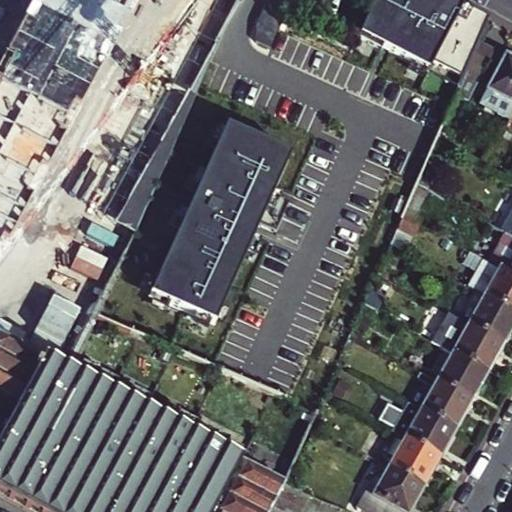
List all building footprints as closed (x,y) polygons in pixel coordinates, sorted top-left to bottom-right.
[(134,0),(39,0),(34,10),(109,49),(134,0)] [(464,25),(484,33),(490,20),(451,0),(373,0),(357,38),(427,74),(431,66),(463,82),(472,59),(452,50),(464,25)] [(479,44),(484,33),(464,25),(452,50),(472,59),(479,44)] [(495,53),(479,44),(472,59),(463,82),(456,97),(473,106),(495,53)] [(511,106),(511,62),(506,59),(487,93),(511,106)] [(224,130),(149,298),(213,327),(258,226),(274,233),(288,203),(272,196),(289,158),(224,130)] [(432,179),(421,174),(416,185),(426,190),(432,179)] [(415,214),(427,191),(426,190),(416,185),(406,209),(415,214)] [(488,262),(500,268),(511,275),(511,238),(504,233),(488,262)] [(511,275),(500,268),(484,297),(511,312),(511,275)] [(511,327),(511,312),(484,297),(468,325),(502,345),(511,327)] [(452,354),(487,373),(502,345),(468,325),(452,354)] [(71,377),(72,375),(0,337),(0,393),(19,405),(0,439),(0,494),(19,504),(32,511),(268,511),(283,484),(71,377)] [(471,402),(487,373),(452,354),(436,383),(471,402)] [(338,383),(331,394),(340,399),(346,388),(338,383)] [(471,402),(436,383),(420,411),(455,430),(471,402)] [(439,459),(455,430),(420,411),(405,402),(389,431),(404,440),(439,459)] [(404,440),(389,468),(424,487),(439,459),(404,440)] [(389,468),(378,462),(362,490),(366,492),(357,507),(366,511),(409,511),(424,487),(389,468)] [(268,511),(301,511),(310,497),(283,484),(268,511)]
